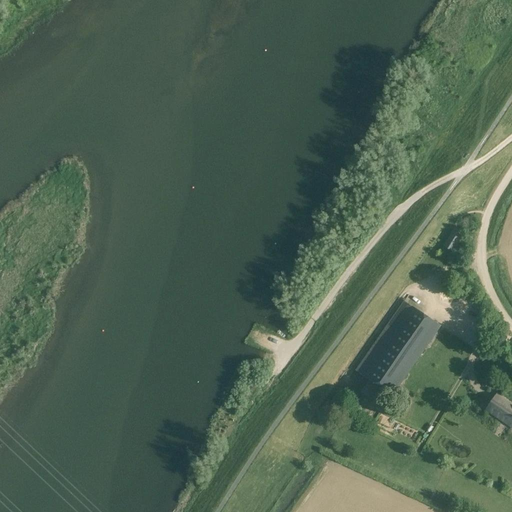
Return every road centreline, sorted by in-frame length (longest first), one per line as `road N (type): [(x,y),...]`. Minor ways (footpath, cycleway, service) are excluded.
road 1 (track): [(464,171),(409,200),(281,359)]
road 2 (unclassified): [(511,325),(487,285),(481,257),(487,213),(511,172)]
